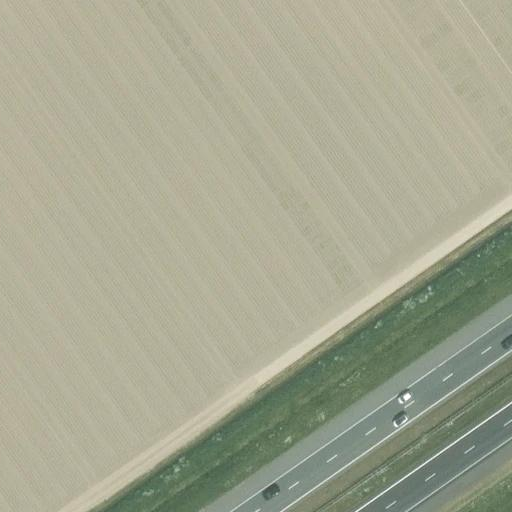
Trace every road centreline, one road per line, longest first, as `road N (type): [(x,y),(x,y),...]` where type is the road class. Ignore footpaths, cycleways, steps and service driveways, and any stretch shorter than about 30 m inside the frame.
road 1 (track): [(511,201),(253,382)]
road 2 (motorway): [(511,332),(254,511)]
road 3 (motorway): [(380,511),(511,419)]
